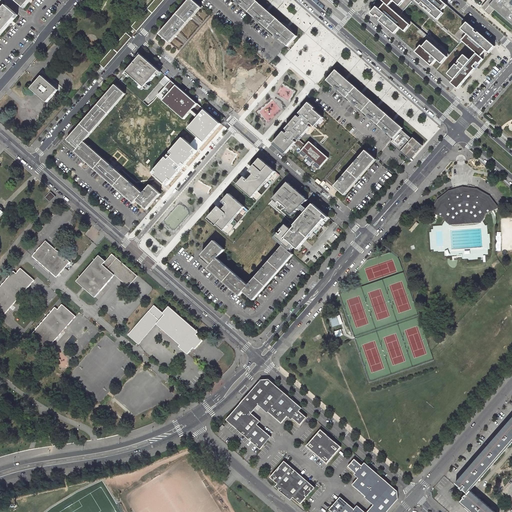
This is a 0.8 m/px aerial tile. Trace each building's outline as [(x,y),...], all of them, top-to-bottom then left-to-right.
[(154,0),(131,26),(133,27),(134,28),(136,30),(137,31),(163,0),(154,0)] [(199,12),(202,9),(192,0),(191,0),(161,34),(172,44),(172,43),(176,39),(176,38),(181,33),(181,32),(191,21),(196,15),(197,15),(199,12)] [(234,0),(288,47),(293,41),(297,36),(293,32),(282,23),(269,11),(267,9),(255,0),(234,0)] [(382,0),(371,13),(458,89),(461,86),(470,75),(477,67),(484,59),(481,57),(486,50),(490,53),(490,52),(495,46),(441,0),(382,0)] [(511,24),(511,0),(487,0),(482,7),(490,14),(494,9),(511,24)] [(13,21),(19,15),(7,4),(0,12),(0,36),(10,25),(13,21)] [(283,21),(282,23),(293,32),(294,30),(290,27),(288,25),(283,21)] [(126,33),(99,64),(102,66),(104,68),(131,37),(126,33)] [(160,71),(141,55),(127,72),(145,88),(160,71)] [(404,129),(336,70),(327,81),(395,139),(391,143),(410,160),(423,145),(414,137),(412,139),(402,130),(404,129)] [(59,89),(43,75),(33,88),(48,101),(59,89)] [(221,124),(165,75),(160,81),(166,86),(157,97),(183,119),(190,112),(197,118),(187,128),(197,137),(190,145),(182,137),(150,173),(166,187),(221,124)] [(86,140),(126,93),(116,84),(109,93),(69,139),(79,148),(77,151),(80,153),(103,174),(130,198),(136,203),(139,200),(149,209),(157,199),(162,193),(152,184),(145,193),(120,171),(108,160),(86,140)] [(309,103),(273,144),(285,154),(298,139),(300,140),(313,125),(315,127),(323,117),(314,109),(315,108),(309,103)] [(303,150),(300,153),(319,169),(329,158),(310,141),(306,146),(298,139),(295,143),(303,150)] [(345,194),(376,159),(366,150),(334,185),(345,194)] [(280,175),(260,158),(249,171),(253,175),(248,181),(244,177),(237,185),(257,202),(280,175)] [(325,214),(288,182),(268,205),(288,222),(274,238),(283,245),(290,252),(295,246),(298,249),(309,237),(307,236),(315,226),(317,228),(325,218),(323,217),(325,214)] [(449,191),(438,200),(432,211),(431,213),(435,214),(438,215),(443,217),(444,219),(444,220),(445,220),(446,222),(449,224),(450,225),(451,225),(454,226),(457,226),(460,225),(463,224),(468,224),(470,224),(472,224),(475,224),(478,224),(481,223),(481,222),(483,220),(484,219),(485,217),(486,216),(486,214),(488,213),(489,212),(490,212),(494,210),(495,209),(498,208),(489,196),(477,189),(463,188),(449,191)] [(56,197),(51,192),(46,198),(51,203),(56,197)] [(217,205),(207,218),(224,232),(245,207),(228,193),(222,201),(226,205),(222,209),(217,205)] [(307,236),(309,237),(317,228),(315,226),(307,236)] [(34,256),(58,277),(71,262),(47,240),(34,256)] [(249,285),(217,258),(225,250),(214,240),(207,249),(209,250),(207,251),(206,250),(202,255),(212,264),(208,268),(216,275),(218,274),(220,276),(218,277),(230,287),(231,285),(233,287),(232,289),(240,296),(244,291),(254,300),(258,295),(257,294),(258,293),(260,294),(273,278),(272,277),(274,275),(275,276),(285,265),(283,264),(285,262),(286,263),(294,254),(290,252),(283,245),(249,285)] [(100,255),(78,281),(96,298),(116,275),(110,269),(119,258),(114,254),(108,261),(100,255)] [(130,286),(139,276),(119,258),(110,269),(116,275),(130,286)] [(0,309),(6,314),(35,280),(22,268),(18,273),(15,271),(0,288),(0,309)] [(77,316),(64,305),(59,309),(57,307),(31,337),(48,351),(77,316)] [(181,347),(190,355),(196,348),(197,349),(205,341),(198,334),(200,332),(171,306),(165,313),(156,305),(150,311),(161,321),(158,325),(182,344),(182,346),(181,347)] [(150,311),(129,335),(141,345),(158,325),(161,321),(150,311)] [(343,323),(340,315),(330,318),(333,327),(343,323)] [(261,377),(226,418),(260,447),(271,435),(257,423),(260,419),(251,411),(258,403),(267,411),(268,410),(281,421),(287,414),(291,418),(292,416),(300,423),(306,415),(299,409),(301,406),(268,377),(261,377)] [(511,417),(455,483),(459,487),(459,488),(462,491),(463,490),(468,494),(466,495),(465,495),(463,497),(464,498),(460,501),(461,502),(472,511),(494,511),(491,509),(478,497),(469,490),(475,483),(490,465),(505,449),(511,440),(511,417)] [(428,442),(401,419),(397,423),(412,436),(399,451),(390,443),(384,438),(377,447),(383,452),(401,468),(404,470),(412,461),(425,446),(428,442)] [(341,445),(320,428),(306,444),(327,462),(341,445)] [(340,495),(329,508),(334,511),(385,511),(398,497),(398,490),(364,461),(362,464),(354,457),(348,465),(355,471),(354,473),(358,476),(352,483),(365,495),(364,495),(373,503),(366,511),(357,504),(354,507),(340,495)] [(284,459),(270,476),(277,482),(275,485),(290,499),(293,496),(300,502),(315,486),(284,459)]
